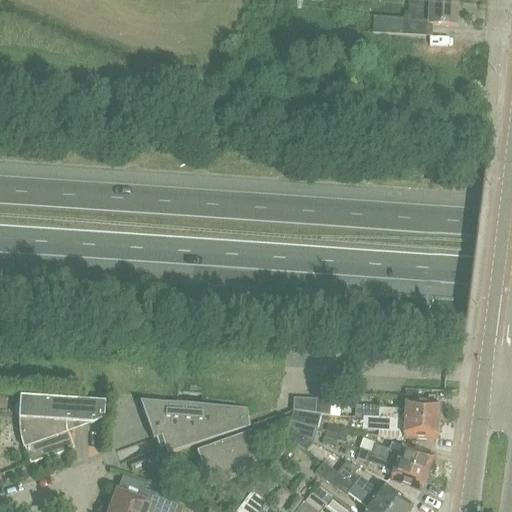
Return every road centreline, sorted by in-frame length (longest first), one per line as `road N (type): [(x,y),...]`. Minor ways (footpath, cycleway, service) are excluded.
road 1 (motorway): [(511,227),(0,195)]
road 2 (motorway): [(0,245),(511,276)]
road 3 (tertiary): [(511,155),(482,401)]
